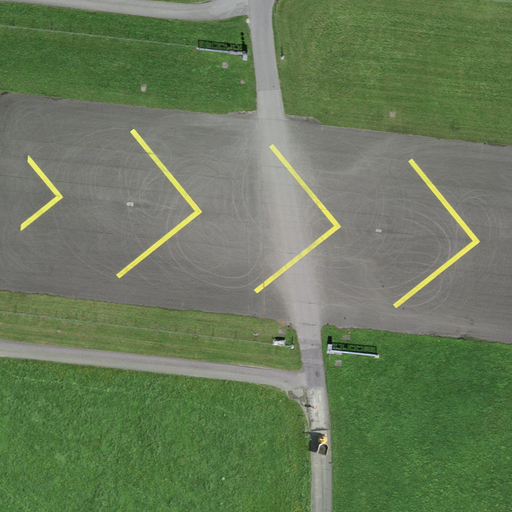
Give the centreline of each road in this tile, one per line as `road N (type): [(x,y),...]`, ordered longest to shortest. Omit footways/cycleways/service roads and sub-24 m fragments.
road 1 (unclassified): [(316,397),(260,0)]
road 2 (unclassified): [(316,397),(248,374),(0,348)]
road 3 (unclassified): [(72,0),(172,11),(236,0)]
